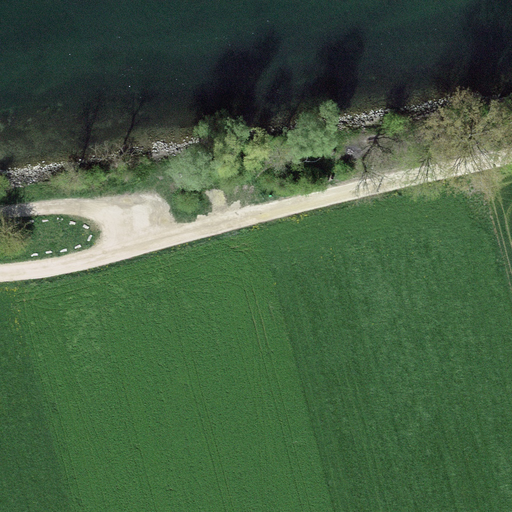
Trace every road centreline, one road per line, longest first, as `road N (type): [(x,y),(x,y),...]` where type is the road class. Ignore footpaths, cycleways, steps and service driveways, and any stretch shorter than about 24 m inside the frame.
road 1 (track): [(287,209),(511,160)]
road 2 (track): [(287,209),(97,255)]
road 3 (track): [(0,209),(86,209),(103,226),(97,255)]
